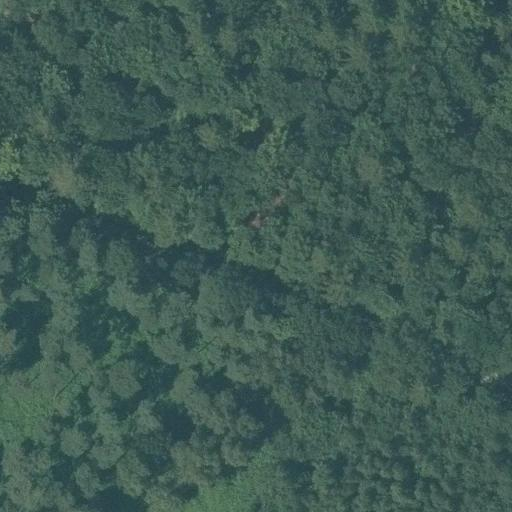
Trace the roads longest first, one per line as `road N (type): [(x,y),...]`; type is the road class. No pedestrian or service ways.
road 1 (track): [(511,380),(0,181)]
road 2 (track): [(156,511),(329,377),(467,362),(511,347)]
